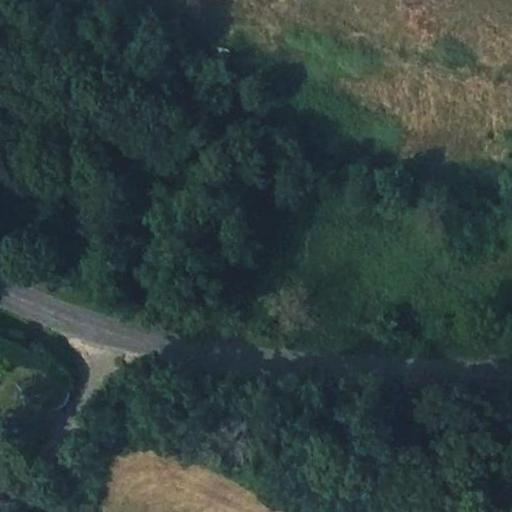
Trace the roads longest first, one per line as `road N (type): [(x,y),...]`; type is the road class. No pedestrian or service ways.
road 1 (tertiary): [(511,418),(310,395),(106,335),(0,289)]
road 2 (track): [(0,491),(45,446),(106,335)]
